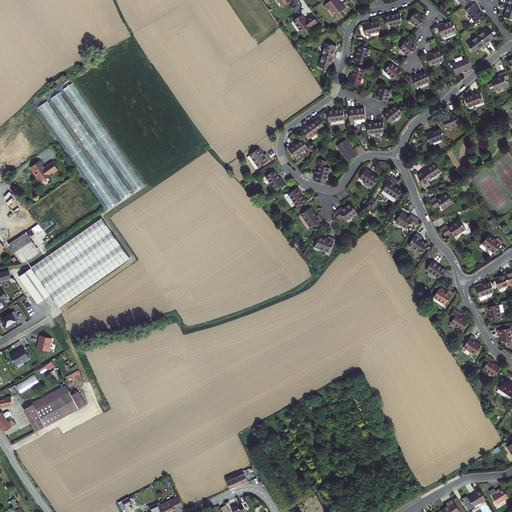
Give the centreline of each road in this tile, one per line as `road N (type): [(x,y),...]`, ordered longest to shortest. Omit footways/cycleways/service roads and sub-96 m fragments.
road 1 (residential): [(334,90),(280,138),(287,169),(331,190),(361,158),(398,156)]
road 2 (residential): [(398,156),(418,121),(511,43)]
road 3 (residential): [(398,156),(460,283)]
road 4 (residential): [(407,0),(351,24),(334,90)]
